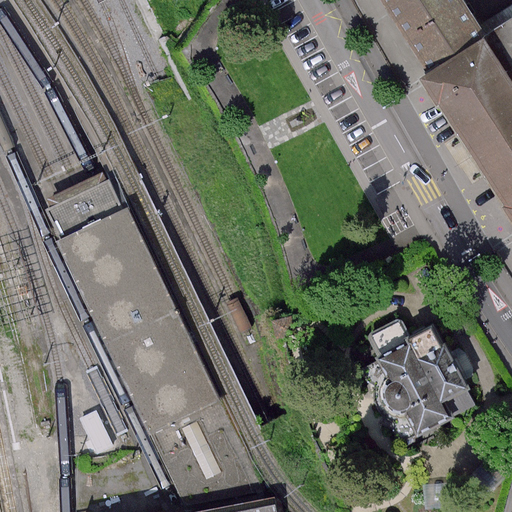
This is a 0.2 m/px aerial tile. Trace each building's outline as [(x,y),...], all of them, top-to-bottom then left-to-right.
[(511,86),(481,39),(456,0),(373,0),(424,78),(410,86),(511,244),(511,86)] [(511,86),(511,18),(481,39),(511,86)] [(264,490),(116,180),(101,187),(82,196),(64,204),(50,211),(188,505),(264,490)] [(369,347),(351,355),(380,416),(421,437),(458,419),(450,403),(482,388),(444,309),(409,325),(398,302),(356,321),(369,347)] [(302,511),(288,499),(213,511),(302,511)]
